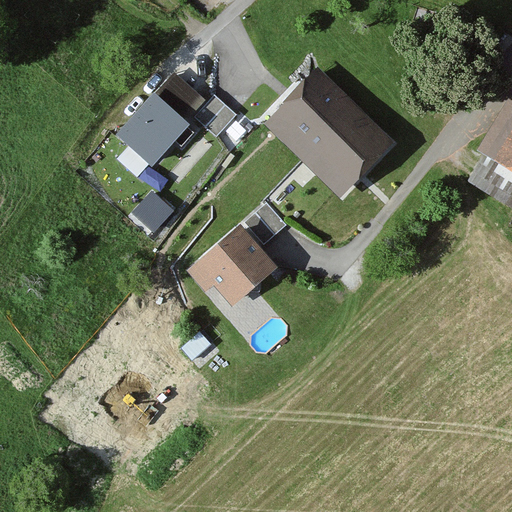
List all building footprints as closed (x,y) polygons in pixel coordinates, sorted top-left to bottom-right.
[(392,144),(315,71),(261,126),(339,200),(392,144)] [(511,91),(477,149),(485,154),(468,181),(511,208),(511,91)] [(190,125),(153,92),(115,134),(152,167),(190,125)] [(217,98),(201,117),(219,133),(235,114),(217,98)] [(132,212),(156,234),(177,213),(153,190),(132,212)] [(244,224),(257,241),(269,232),(255,215),(244,224)] [(275,269),(239,226),(185,271),(205,294),(214,286),(231,306),(275,269)] [(198,361),(214,350),(201,332),(185,344),(198,361)]
